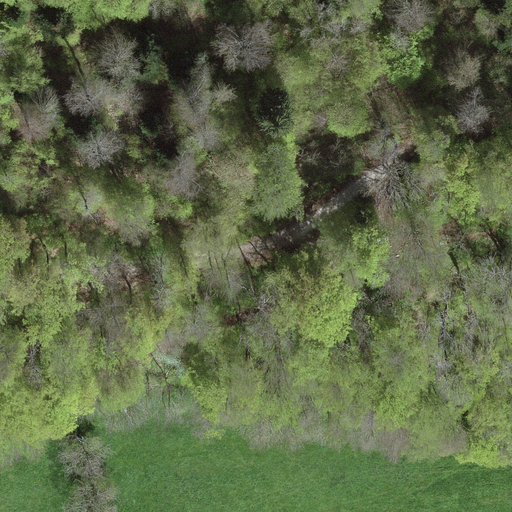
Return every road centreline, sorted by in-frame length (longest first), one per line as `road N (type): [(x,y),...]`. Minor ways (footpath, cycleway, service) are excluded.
road 1 (track): [(0,414),(330,268),(372,228),(395,157)]
road 2 (track): [(0,117),(112,171),(177,189),(331,203)]
road 3 (track): [(0,279),(266,243),(331,203)]
road 4 (track): [(331,203),(403,152),(511,119)]
